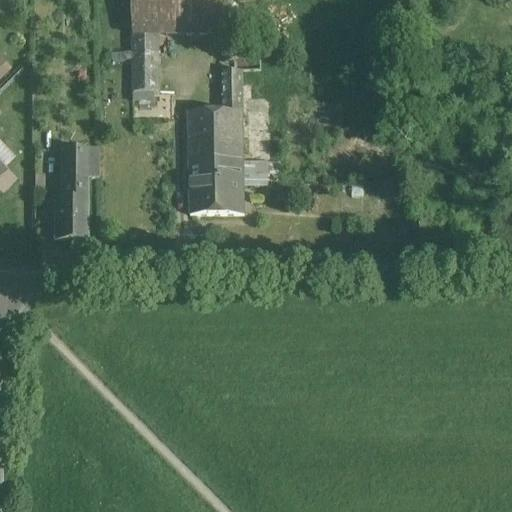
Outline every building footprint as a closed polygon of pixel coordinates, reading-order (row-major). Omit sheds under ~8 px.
[(132,0),(132,24),(157,24),(214,24),(213,0),(132,0)] [(157,24),(132,24),(132,36),(157,36),(157,24)] [(157,36),(132,36),(133,94),(157,94),(157,36)] [(259,55),(224,57),(225,72),(222,72),(223,88),(241,88),(241,72),(260,72),(259,55)] [(0,83),(13,67),(0,57),(0,83)] [(242,113),(241,88),(223,88),(223,113),(242,113)] [(430,121),(430,104),(418,104),(418,121),(430,121)] [(243,162),(242,113),(223,113),(188,114),(189,163),(243,162)] [(98,151),(64,151),(64,179),(87,179),(87,180),(98,180),(98,151)] [(243,162),(189,163),(190,217),(244,216),(243,175),(243,162)] [(269,162),(243,162),(243,175),(269,175),(269,162)] [(87,180),(87,179),(64,179),(64,202),(53,202),(53,243),(87,243),(87,180)]
